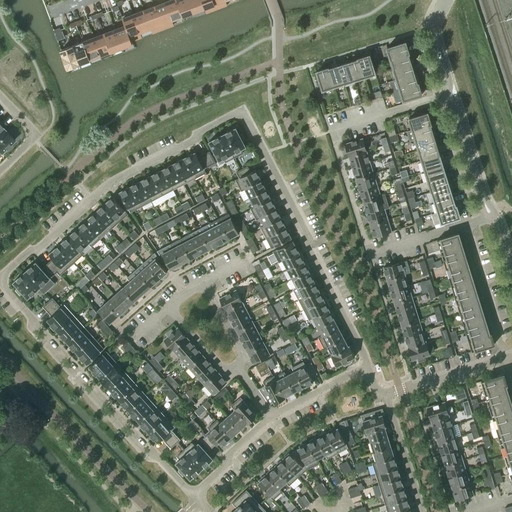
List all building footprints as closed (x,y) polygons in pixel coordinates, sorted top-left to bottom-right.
[(164,0),(163,0),(154,4),(161,24),(172,20),(164,0)] [(164,0),(172,20),(183,16),(176,0),(170,0),(165,2),(164,0)] [(176,0),(183,16),(193,12),(188,0),(176,0)] [(188,0),(193,12),(204,8),(200,0),(188,0)] [(154,6),(144,10),(151,28),(161,24),(154,4),(153,4),(154,6)] [(133,12),(132,12),(140,32),(151,28),(144,10),(133,14),(133,12)] [(132,12),(122,16),(130,36),(140,32),(132,12)] [(124,23),(114,27),(121,47),(132,43),(130,36),(122,16),(121,16),(124,23)] [(114,27),(103,31),(111,51),(121,47),(114,27)] [(103,31),(92,35),(100,56),(111,51),(103,31)] [(92,35),(82,39),(89,59),(100,56),(92,35)] [(82,42),(72,46),(79,64),(79,63),(89,59),(82,39),(81,39),(82,42)] [(390,58),(408,53),(408,54),(409,53),(405,42),(387,48),(390,58)] [(68,68),(79,64),(72,46),(61,50),(63,56),(63,57),(67,68),(68,68)] [(408,53),(390,58),(393,69),(411,63),(408,54),(408,53)] [(359,59),(364,77),(375,73),(369,55),(358,58),(358,59),(359,59)] [(359,59),(358,59),(348,62),(354,80),(364,77),(359,59)] [(354,80),(348,62),(338,66),(343,83),(354,80)] [(411,63),(393,69),(396,79),(414,74),(411,63)] [(338,66),(328,69),(333,86),(343,83),(338,66)] [(328,69),(328,68),(316,71),(322,89),(322,90),(333,86),(328,69)] [(417,84),(417,83),(414,74),(396,79),(400,89),(417,84)] [(418,83),(417,83),(417,84),(400,89),(403,100),(422,95),(418,83)] [(430,124),(430,125),(431,124),(427,113),(409,119),(412,129),(430,124)] [(412,129),(412,130),(407,131),(410,141),(415,140),(433,134),(430,125),(430,124),(412,129)] [(232,154),(231,154),(233,157),(233,158),(234,157),(242,153),(240,149),(244,147),(245,147),(245,146),(244,146),(242,140),(245,139),(242,133),(238,134),(236,129),(235,128),(234,128),(234,129),(223,135),(223,134),(222,135),(232,154)] [(0,136),(0,153),(1,153),(2,152),(5,149),(8,151),(13,147),(10,144),(13,141),(14,141),(14,140),(14,139),(13,140),(6,132),(6,131),(0,136)] [(397,134),(396,134),(389,137),(391,143),(399,141),(397,134)] [(433,134),(415,140),(418,150),(436,145),(433,134)] [(220,160),(223,158),(225,162),(233,157),(231,154),(232,154),(222,135),(221,135),(210,141),(209,142),(209,143),(218,159),(218,160),(219,161),(220,160)] [(348,156),(366,151),(366,150),(362,140),(363,140),(362,139),(361,139),(346,144),(345,144),(345,145),(348,156)] [(436,145),(418,150),(422,160),(439,155),(436,145)] [(366,151),(348,156),(349,157),(352,167),(352,168),(370,162),(369,162),(366,151)] [(184,158),(194,179),(195,178),(204,173),(205,173),(205,172),(203,169),(208,166),(209,166),(203,155),(197,158),(195,154),(195,152),(194,153),(184,158)] [(203,155),(209,166),(214,163),(215,163),(214,162),(210,153),(209,152),(203,155)] [(439,155),(422,160),(425,171),(442,165),(439,155)] [(173,164),(184,184),(193,179),(194,179),(184,158),(183,159),(174,164),(173,164)] [(370,163),(370,162),(352,168),(356,178),(355,178),(356,179),(373,174),(373,173),(370,163)] [(163,169),(162,169),(173,190),(173,189),(183,184),(184,184),(173,164),(172,164),(163,169)] [(446,175),(442,165),(425,171),(428,181),(446,175)] [(239,178),(250,172),(247,166),(246,167),(237,172),(236,172),(237,173),(239,178)] [(173,190),(162,169),(162,170),(152,175),(162,195),(172,190),(173,190)] [(250,172),(239,178),(237,180),(236,179),(235,180),(236,181),(241,189),(240,190),(241,191),(245,189),(245,188),(260,180),(260,179),(258,176),(260,175),(258,171),(256,172),(255,171),(256,171),(255,170),(254,170),(250,172)] [(401,178),(408,176),(406,170),(399,172),(401,178)] [(373,174),(356,179),(356,180),(359,190),(359,191),(377,185),(376,185),(373,174)] [(162,195),(152,175),(151,175),(151,176),(142,180),(141,181),(152,201),(162,195)] [(446,175),(428,181),(431,191),(449,186),(446,175)] [(261,180),(260,180),(245,188),(245,189),(249,197),(250,198),(265,189),(263,185),(265,184),(263,181),(261,181),(260,180),(261,180)] [(131,186),(130,186),(141,206),(152,201),(141,181),(140,181),(141,181),(131,186)] [(377,186),(377,185),(359,191),(363,201),(362,201),(363,202),(380,197),(380,196),(377,186)] [(141,206),(130,186),(130,187),(120,192),(120,191),(119,192),(120,193),(130,212),(141,206)] [(431,191),(431,192),(426,193),(429,203),(434,201),(435,202),(452,196),(449,186),(431,191)] [(222,196),(227,193),(224,187),(219,189),(222,196)] [(266,190),(265,189),(250,198),(254,207),(255,207),(270,199),(270,198),(268,195),(270,194),(268,190),(266,191),(265,190),(266,190)] [(408,199),(415,197),(413,190),(406,192),(408,199)] [(214,202),(220,198),(217,193),(211,196),(214,202)] [(198,203),(205,200),(202,194),(195,197),(198,203)] [(380,197),(363,202),(363,203),(366,213),(384,208),(384,209),(388,207),(384,195),(380,196),(380,197)] [(455,206),(452,196),(435,202),(438,212),(455,206)] [(103,205),(118,222),(119,222),(118,222),(126,215),(127,214),(126,213),(124,211),(124,210),(123,210),(113,198),(112,197),(111,198),(103,205)] [(255,207),(254,207),(250,209),(251,210),(256,218),(255,218),(256,219),(260,217),(275,208),(273,204),(275,204),(273,200),(271,201),(270,200),(271,200),(270,199),(255,207)] [(229,209),(234,206),(231,200),(225,202),(229,209)] [(188,201),(181,205),(184,211),(191,207),(188,201)] [(199,206),(202,211),(208,208),(205,203),(199,206)] [(94,213),(109,230),(110,230),(109,230),(117,223),(118,223),(118,222),(103,205),(102,206),(94,213)] [(184,211),(181,205),(174,208),(177,214),(184,211)] [(202,211),(199,206),(193,209),(195,215),(202,211)] [(234,206),(229,209),(232,215),(237,212),(234,206)] [(455,206),(438,212),(441,223),(460,217),(456,206),(455,206)] [(276,209),(275,208),(260,217),(265,226),(280,218),(280,217),(280,218),(278,214),(280,213),(278,209),(276,210),(275,209),(276,209)] [(387,219),(384,209),(384,208),(366,213),(366,214),(367,214),(370,224),(370,225),(387,220),(387,219)] [(166,212),(160,216),(163,222),(169,218),(166,212)] [(85,221),(97,235),(100,239),(101,238),(108,231),(109,231),(109,230),(94,213),(93,214),(86,221),(85,221)] [(180,216),(183,221),(189,218),(186,213),(180,216)] [(228,213),(218,219),(228,239),(229,239),(229,238),(237,234),(238,234),(238,232),(238,233),(231,219),(228,213)] [(163,222),(160,216),(153,220),(156,225),(163,222)] [(183,221),(180,216),(173,219),(176,225),(183,221)] [(423,225),(421,217),(415,219),(417,227),(423,225)] [(239,228),(245,225),(241,218),(236,221),(239,228)] [(265,226),(260,228),(261,229),(266,237),(265,237),(266,238),(285,228),(285,227),(283,224),(285,223),(283,219),(281,220),(281,219),(280,218),(265,226)] [(207,224),(210,229),(211,228),(219,244),(219,243),(228,239),(218,219),(207,224)] [(387,220),(370,225),(370,226),(373,236),(374,237),(375,237),(375,236),(390,232),(391,232),(391,230),(387,220)] [(97,235),(85,221),(84,222),(85,222),(77,229),(76,229),(88,243),(89,243),(97,235)] [(146,230),(152,227),(148,221),(143,224),(146,230)] [(167,223),(161,226),(163,231),(170,228),(167,223)] [(248,231),(245,225),(239,228),(243,234),(248,231)] [(163,231),(161,226),(154,229),(157,235),(163,231)] [(210,229),(202,233),(201,233),(209,249),(210,249),(218,244),(219,244),(211,228),(210,229)] [(285,228),(266,238),(271,248),(276,246),(276,245),(290,238),(291,238),(290,237),(288,233),(290,232),(288,228),(286,229),(286,228),(285,228)] [(88,243),(76,229),(76,230),(68,237),(67,237),(79,251),(80,251),(88,243),(88,244),(88,243)] [(201,233),(202,233),(200,229),(189,234),(200,254),(200,253),(208,249),(209,249),(201,233)] [(134,240),(139,236),(134,230),(129,234),(134,240)] [(458,235),(459,235),(458,233),(437,240),(443,259),(464,252),(464,251),(463,251),(463,248),(463,247),(462,247),(461,244),(462,244),(461,242),(460,239),(460,238),(459,238),(458,235)] [(200,254),(189,234),(180,239),(190,259),(191,259),(199,254),(200,254)] [(59,245),(58,246),(74,263),(74,262),(82,255),(83,254),(80,251),(79,251),(67,237),(67,238),(59,245)] [(249,247),(255,244),(251,237),(246,240),(249,247)] [(121,243),(125,248),(131,243),(126,238),(121,243)] [(171,244),(170,244),(180,264),(181,264),(189,259),(190,259),(180,239),(171,244)] [(282,260),(298,251),(297,251),(297,250),(299,249),(296,245),(295,246),(293,242),(292,241),(291,242),(278,249),(277,249),(274,251),(273,251),(273,253),(274,252),(278,261),(278,262),(283,260),(282,260)] [(125,248),(121,243),(115,248),(119,253),(125,248)] [(130,248),(134,252),(139,247),(135,243),(130,248)] [(170,245),(157,251),(161,256),(163,255),(170,268),(170,269),(171,269),(180,264),(170,244),(170,245)] [(258,250),(255,244),(249,247),(252,253),(258,250)] [(53,258),(48,263),(57,272),(60,275),(64,271),(65,270),(73,263),(74,263),(58,246),(50,253),(49,254),(50,255),(53,258)] [(134,252),(130,248),(125,252),(129,257),(134,252)] [(298,252),(298,251),(282,260),(283,260),(287,268),(287,269),(303,261),(303,260),(302,260),(302,259),(304,259),(301,255),(300,256),(298,252)] [(464,252),(443,259),(448,277),(470,271),(469,269),(468,267),(469,267),(468,265),(467,263),(467,260),(466,260),(465,258),(466,257),(465,256),(464,254),(464,253),(464,252)] [(155,253),(144,263),(158,279),(159,279),(166,272),(166,273),(167,272),(166,271),(156,260),(158,258),(155,253)] [(103,259),(107,264),(113,259),(108,254),(103,259)] [(114,262),(118,267),(123,262),(119,257),(114,262)] [(107,264),(103,259),(97,264),(102,269),(107,264)] [(303,261),(287,269),(287,270),(288,270),(292,278),(292,279),(308,270),(307,270),(307,269),(309,268),(306,264),(305,265),(303,261)] [(24,272),(39,288),(39,287),(49,279),(50,278),(49,277),(36,263),(35,262),(34,263),(35,263),(25,272),(24,272)] [(118,267),(114,262),(108,267),(113,271),(118,267)] [(387,280),(404,274),(404,273),(404,274),(401,263),(401,262),(399,262),(399,263),(384,267),(383,267),(383,269),(384,269),(387,279),(387,280)] [(57,272),(48,263),(43,267),(44,268),(51,275),(51,276),(52,276),(52,275),(56,272),(57,272)] [(144,263),(136,270),(150,287),(151,286),(158,280),(158,279),(144,263)] [(257,272),(263,269),(259,263),(254,266),(257,272)] [(263,269),(257,272),(261,279),(266,276),(263,269)] [(91,270),(85,275),(89,280),(95,275),(91,270)] [(150,287),(136,270),(127,278),(130,281),(131,281),(142,294),(143,293),(150,287)] [(308,270),(292,279),(293,279),(297,288),(313,280),(313,279),(312,279),(314,278),(312,274),(310,275),(308,271),(308,270)] [(470,272),(470,271),(448,277),(454,296),(476,289),(475,288),(474,285),(474,284),(473,281),(472,278),(472,279),(471,276),(471,274),(471,275),(470,272)] [(39,288),(24,272),(24,273),(14,281),(13,282),(14,283),(18,287),(16,290),(20,295),(23,293),(27,297),(27,298),(28,297),(38,288),(39,288)] [(98,277),(102,281),(107,276),(103,272),(98,277)] [(405,275),(404,274),(387,280),(390,290),(390,291),(408,286),(408,285),(404,275),(405,275)] [(89,280),(85,275),(80,280),(84,284),(84,285),(89,280)] [(102,281),(98,277),(92,281),(96,286),(102,281)] [(297,288),(293,290),(294,291),(298,299),(298,300),(318,289),(317,289),(317,288),(319,287),(317,283),(315,284),(313,281),(313,280),(297,288)] [(123,287),(122,288),(134,301),(135,301),(135,300),(142,294),(131,281),(130,281),(123,288),(123,287)] [(267,292),(272,289),(269,283),(264,285),(267,292)] [(88,289),(84,285),(84,284),(79,289),(83,294),(88,289)] [(258,293),(263,290),(260,284),(255,286),(258,293)] [(408,286),(390,291),(391,292),(394,302),(394,303),(412,297),(411,296),(408,286)] [(115,295),(114,295),(126,308),(127,308),(134,301),(122,288),(115,295)] [(272,289),(267,292),(270,298),(276,295),(272,289)] [(318,289),(298,300),(299,300),(303,309),(303,310),(323,299),(322,298),(324,297),(322,293),(320,294),(318,290),(318,289)] [(476,290),(476,289),(454,296),(460,314),(481,307),(481,306),(480,303),(480,302),(479,302),(478,299),(479,299),(478,297),(477,294),(477,293),(476,293),(476,290)] [(225,310),(241,301),(236,291),(236,290),(234,291),(220,298),(219,299),(220,300),(225,309),(225,310)] [(263,290),(258,293),(261,299),(266,296),(263,290)] [(107,302),(106,302),(118,315),(119,315),(126,309),(126,308),(114,295),(114,296),(107,302)] [(412,297),(394,303),(397,313),(397,314),(415,309),(415,308),(411,298),(412,298),(412,297)] [(48,312),(57,303),(56,303),(53,299),(52,298),(51,299),(44,306),(44,305),(43,306),(48,312)] [(323,300),(323,299),(303,310),(304,310),(308,319),(309,320),(313,318),(313,317),(328,309),(328,308),(327,307),(329,307),(327,303),(325,304),(323,300)] [(241,301),(225,310),(225,311),(226,310),(231,320),(230,320),(231,321),(247,312),(247,311),(247,312),(242,302),(241,301)] [(118,315),(106,302),(106,303),(99,309),(98,310),(99,311),(109,322),(110,323),(111,322),(118,316),(118,315)] [(277,311),(282,308),(279,302),(274,305),(277,311)] [(57,303),(48,312),(52,316),(48,319),(47,320),(48,321),(57,331),(74,316),(74,315),(74,316),(65,306),(64,305),(61,308),(57,304),(57,303)] [(269,314),(274,311),(271,305),(266,308),(269,314)] [(481,307),(460,314),(465,332),(487,326),(487,324),(486,325),(485,322),(486,322),(485,320),(485,321),(484,318),(485,318),(484,315),(483,315),(483,313),(483,311),(482,311),(482,310),(481,309),(482,309),(481,307)] [(282,308),(277,311),(280,317),(286,314),(282,308)] [(92,319),(98,314),(93,309),(87,314),(92,319)] [(328,309),(313,317),(313,318),(317,326),(317,327),(333,318),(332,317),(334,316),(332,312),(330,313),(328,310),(328,309)] [(415,309),(397,314),(398,315),(401,325),(419,320),(419,319),(418,319),(415,309)] [(277,318),(274,311),(269,314),(272,320),(277,318)] [(247,312),(231,321),(236,330),(236,331),(253,323),(252,322),(247,313),(247,312)] [(75,316),(74,316),(57,331),(58,332),(67,341),(66,341),(67,342),(84,327),(83,326),(74,317),(75,316)] [(285,326),(291,323),(288,317),(282,320),(285,326)] [(333,319),(333,318),(317,327),(318,327),(322,336),(323,336),(338,328),(338,327),(333,319)] [(101,330),(107,325),(102,320),(96,325),(101,330)] [(419,320),(401,325),(401,326),(405,336),(404,336),(405,337),(423,331),(422,331),(419,321),(419,320)] [(253,323),(236,331),(237,332),(242,341),(241,341),(242,342),(258,333),(253,323)] [(112,331),(107,325),(101,330),(106,336),(112,331)] [(280,335),(285,333),(282,326),(277,329),(280,335)] [(487,327),(487,326),(465,332),(471,352),(494,344),(493,343),(492,340),(493,340),(492,339),(491,336),(491,334),(490,334),(489,334),(488,331),(489,331),(488,330),(487,327)] [(84,327),(67,342),(76,352),(76,353),(93,337),(84,327)] [(172,350),(186,337),(185,337),(178,329),(177,328),(176,329),(177,329),(173,332),(171,329),(166,334),(168,336),(165,339),(164,340),(165,341),(172,349),(172,350)] [(323,336),(322,336),(318,338),(319,339),(323,347),(324,348),(328,346),(343,338),(343,337),(338,329),(338,328),(323,336)] [(423,331),(405,337),(405,338),(405,337),(408,348),(426,343),(426,342),(425,342),(423,332),(423,331)] [(258,333),(242,342),(247,352),(264,344),(263,343),(258,334),(258,333)] [(285,333),(280,335),(284,342),(288,339),(288,338),(285,333)] [(293,335),(288,338),(288,339),(291,344),(296,341),(293,335)] [(305,345),(310,343),(307,336),(301,339),(305,345)] [(94,338),(93,337),(76,353),(77,353),(86,363),(87,364),(88,363),(87,363),(99,352),(100,351),(102,349),(103,349),(104,348),(103,348),(102,348),(94,338)] [(186,338),(186,337),(172,350),(173,350),(180,358),(194,346),(193,346),(186,338)] [(343,338),(328,346),(332,355),(331,355),(331,356),(349,347),(349,346),(348,347),(343,338)] [(127,352),(133,347),(128,342),(122,347),(127,352)] [(285,347),(288,353),(298,347),(296,342),(285,347)] [(310,343),(305,345),(308,352),(314,349),(310,343)] [(426,343),(408,348),(408,349),(409,349),(412,359),(412,361),(413,360),(418,358),(419,362),(425,360),(424,357),(428,355),(430,355),(429,354),(426,344),(426,343)] [(264,344),(247,352),(248,353),(253,362),(253,363),(253,364),(254,363),(268,356),(270,355),(269,354),(264,345),(264,344)] [(194,346),(180,358),(181,359),(188,367),(202,355),(201,355),(194,347),(194,346)] [(133,347),(127,352),(132,358),(138,353),(133,347)] [(349,347),(331,356),(332,356),(336,365),(337,366),(338,365),(343,363),(344,366),(350,363),(349,360),(353,357),(354,357),(354,356),(349,347)] [(279,357),(285,354),(283,348),(276,352),(279,357)] [(443,353),(445,360),(454,357),(452,348),(445,350),(446,352),(443,353)] [(106,351),(103,354),(102,355),(90,366),(89,366),(90,367),(99,377),(99,378),(116,362),(106,351)] [(202,355),(188,367),(189,368),(196,376),(210,364),(210,363),(209,364),(202,356),(202,355)] [(315,365),(320,362),(317,355),(312,358),(315,365)] [(154,366),(158,362),(154,357),(149,361),(154,366)] [(265,361),(268,366),(274,363),(271,358),(265,361)] [(268,367),(268,366),(265,361),(258,364),(262,370),(268,367)] [(321,361),(320,362),(315,365),(318,371),(324,368),(321,361)] [(116,363),(116,362),(99,378),(100,378),(108,388),(109,388),(126,373),(125,373),(116,363)] [(158,362),(154,366),(159,371),(163,367),(158,362)] [(295,371),(303,387),(304,387),(303,387),(307,385),(308,386),(312,384),(311,383),(312,382),(313,382),(313,381),(312,381),(310,377),(317,374),(316,373),(311,364),(311,363),(310,364),(305,366),(303,363),(303,362),(302,363),(293,367),(292,368),(294,372),(295,371)] [(147,373),(153,368),(147,363),(142,368),(147,373)] [(210,364),(196,376),(197,377),(204,384),(204,385),(218,373),(218,372),(217,372),(210,365),(210,364)] [(158,374),(153,368),(147,373),(152,379),(158,374)] [(295,371),(294,372),(286,376),(285,376),(293,392),(294,392),(303,387),(295,371)] [(285,376),(286,376),(284,372),(283,373),(274,377),(274,376),(273,376),(284,398),(285,398),(284,397),(293,392),(285,376)] [(126,373),(109,388),(109,389),(118,398),(118,399),(135,384),(135,383),(126,374),(126,373)] [(218,373),(204,385),(205,386),(205,385),(212,393),(212,394),(213,395),(214,394),(225,383),(226,383),(227,382),(226,381),(225,381),(218,373)] [(504,376),(503,374),(481,381),(487,400),(508,394),(508,393),(507,393),(507,390),(507,389),(506,389),(505,386),(506,386),(506,385),(507,385),(506,383),(505,380),(505,379),(504,376)] [(170,384),(174,380),(170,375),(166,378),(170,384)] [(273,401),(274,402),(274,403),(275,403),(284,398),(273,376),(272,377),(273,377),(264,381),(263,382),(263,383),(264,383),(265,386),(266,387),(267,389),(261,392),(269,404),(273,401)] [(174,380),(170,384),(175,389),(179,385),(174,380)] [(135,384),(118,399),(119,399),(128,409),(128,410),(145,394),(144,394),(136,384),(135,384)] [(166,395),(172,390),(167,384),(161,389),(166,395)] [(224,397),(230,392),(225,387),(220,392),(224,397)] [(177,395),(172,390),(166,395),(171,400),(177,395)] [(224,397),(220,392),(215,397),(219,401),(224,397)] [(186,402),(190,398),(186,393),(182,396),(186,402)] [(145,394),(128,410),(129,410),(137,420),(138,420),(155,405),(154,405),(145,395),(145,394)] [(508,394),(487,400),(492,419),(511,412),(511,406),(511,407),(511,404),(511,402),(510,402),(509,399),(510,399),(509,398),(508,395),(509,395),(508,394)] [(195,403),(190,398),(186,402),(191,407),(195,403)] [(235,409),(248,423),(249,423),(248,423),(255,416),(256,416),(257,416),(256,415),(252,411),(255,408),(250,403),(247,406),(244,402),(243,401),(241,399),(241,398),(240,398),(239,398),(239,399),(232,405),(231,406),(235,410),(235,409)] [(207,410),(211,405),(206,400),(202,404),(207,410)] [(430,420),(448,414),(444,403),(445,403),(444,402),(443,403),(428,407),(427,408),(427,409),(430,419),(430,420)] [(200,415),(206,409),(202,404),(196,410),(200,415)] [(155,405),(138,420),(138,421),(147,430),(147,431),(164,416),(164,415),(155,406),(155,405)] [(235,409),(235,410),(228,416),(227,417),(239,430),(240,429),(247,423),(248,424),(248,423),(235,409)] [(366,432),(385,426),(385,425),(382,416),(382,415),(380,415),(381,415),(375,417),(373,413),(373,411),(372,412),(362,415),(361,415),(361,416),(363,421),(363,422),(366,431),(366,432)] [(511,412),(492,419),(498,437),(511,432),(511,412)] [(448,414),(430,420),(431,420),(434,431),(452,426),(451,425),(448,415),(448,414)] [(165,416),(164,416),(147,431),(148,432),(148,431),(157,441),(156,441),(157,442),(158,441),(162,438),(166,443),(175,434),(174,434),(171,430),(174,427),(173,426),(164,416),(165,416)] [(227,417),(220,424),(219,424),(231,437),(232,437),(232,436),(239,430),(227,417)] [(207,435),(206,435),(215,445),(219,441),(222,444),(223,445),(224,444),(224,443),(226,444),(229,441),(228,440),(231,437),(219,424),(220,424),(217,420),(216,421),(209,427),(208,428),(209,429),(211,431),(211,432),(207,435)] [(385,426),(366,432),(367,432),(370,441),(370,442),(387,436),(384,427),(385,426)] [(452,426),(434,431),(434,432),(438,442),(437,442),(438,443),(455,437),(452,426)] [(328,433),(327,433),(335,449),(337,453),(338,453),(346,448),(347,448),(348,448),(347,447),(345,444),(346,444),(345,443),(338,429),(337,428),(336,429),(333,431),(332,429),(328,431),(329,433),(328,433)] [(348,430),(343,433),(346,439),(352,436),(348,430)] [(511,432),(498,437),(504,456),(511,453),(511,432)] [(318,438),(326,454),(325,454),(327,458),(328,458),(337,453),(335,449),(327,433),(327,434),(323,436),(322,434),(318,436),(319,438),(318,438)] [(175,434),(166,443),(171,448),(171,447),(179,440),(180,440),(179,439),(175,435),(175,434)] [(215,445),(206,435),(206,436),(202,440),(202,439),(201,440),(202,441),(209,448),(208,449),(209,450),(215,445)] [(355,443),(352,436),(346,439),(350,446),(355,443)] [(387,437),(387,436),(370,442),(371,442),(373,451),(373,452),(390,447),(390,446),(387,437)] [(455,438),(455,437),(438,443),(441,453),(441,454),(459,449),(458,448),(455,438)] [(309,443),(308,443),(316,459),(317,459),(325,454),(326,454),(318,438),(317,439),(313,441),(313,439),(309,441),(310,443),(309,443)] [(185,449),(184,450),(201,469),(202,468),(211,459),(212,460),(213,459),(212,458),(211,458),(199,444),(198,443),(197,444),(194,446),(192,443),(185,449)] [(316,459),(308,443),(307,444),(308,444),(304,446),(303,444),(299,446),(300,448),(299,448),(298,449),(294,451),(307,469),(308,468),(309,468),(318,463),(319,463),(317,459),(316,459)] [(391,447),(390,447),(373,452),(374,453),(377,462),(394,457),(393,456),(393,457),(390,447),(391,447)] [(459,449),(441,454),(441,455),(445,465),(444,465),(445,466),(462,460),(459,449)] [(201,469),(184,450),(177,456),(180,460),(177,462),(176,463),(177,464),(181,468),(178,471),(183,476),(186,473),(190,478),(189,478),(190,479),(191,478),(201,469)] [(283,461),(297,478),(298,477),(305,471),(306,470),(307,469),(294,451),(291,453),(290,454),(290,455),(288,454),(285,457),(286,458),(283,461)] [(377,462),(372,463),(373,464),(376,473),(375,473),(376,474),(397,467),(395,463),(397,462),(396,458),(394,459),(394,458),(394,457),(377,462)] [(462,460),(445,466),(448,476),(448,477),(466,472),(466,471),(465,471),(462,461),(462,460)] [(297,478),(283,461),(282,461),(282,462),(280,461),(277,464),(278,465),(275,468),(286,481),(286,482),(289,485),(290,484),(297,478)] [(347,461),(343,463),(347,473),(352,470),(347,461)] [(347,473),(343,463),(338,465),(343,475),(347,473)] [(397,468),(397,467),(376,474),(376,475),(379,484),(400,478),(400,477),(398,473),(400,473),(399,469),(397,469),(397,468)] [(286,481),(275,468),(274,469),(273,469),(272,468),(269,471),(270,472),(267,475),(278,489),(279,488),(286,482),(286,481)] [(466,472),(448,477),(448,478),(449,478),(452,488),(452,489),(469,483),(469,482),(469,483),(466,472)] [(338,484),(342,481),(336,473),(332,475),(338,484)] [(278,489),(267,475),(266,476),(265,477),(264,475),(261,478),(262,480),(259,482),(258,483),(259,484),(269,495),(270,496),(272,499),(273,500),(274,499),(281,492),(282,492),(279,488),(278,489)] [(400,478),(379,484),(379,485),(382,494),(382,495),(403,488),(403,487),(402,484),(403,483),(402,479),(400,479),(400,478)] [(322,482),(318,485),(324,494),(328,491),(322,482)] [(357,484),(358,486),(348,489),(349,494),(359,490),(364,489),(364,486),(362,486),(361,483),(357,484)] [(469,483),(452,489),(455,499),(456,501),(457,500),(472,495),(472,496),(473,495),(473,494),(469,484),(470,484),(469,483)] [(324,494),(318,485),(314,488),(320,496),(324,494)] [(385,505),(407,498),(406,498),(405,494),(407,493),(405,489),(404,490),(403,489),(403,488),(382,495),(383,495),(385,504),(385,505)] [(251,511),(260,505),(259,504),(247,491),(246,490),(245,491),(237,499),(236,500),(241,505),(232,511),(251,511)] [(300,497),(306,506),(310,503),(304,495),(300,497)] [(306,506),(300,497),(297,500),(303,509),(306,506)] [(387,511),(398,511),(410,509),(410,508),(409,508),(408,504),(410,504),(409,499),(407,500),(407,499),(407,498),(385,505),(387,511)]
